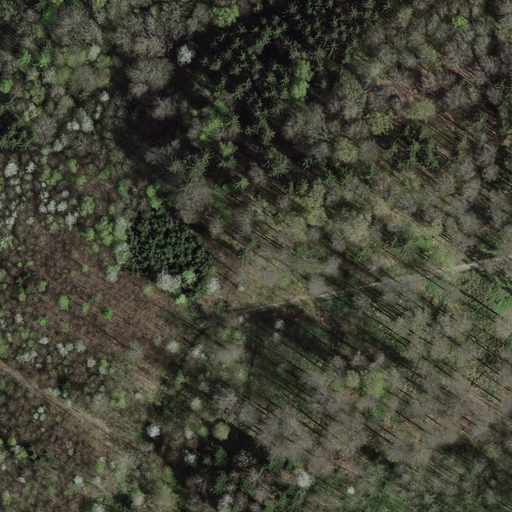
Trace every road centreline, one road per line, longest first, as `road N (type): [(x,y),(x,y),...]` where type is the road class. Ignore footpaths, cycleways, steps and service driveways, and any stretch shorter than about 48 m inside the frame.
road 1 (track): [(511,259),(201,325),(111,511)]
road 2 (track): [(0,154),(45,146),(142,71),(333,0)]
